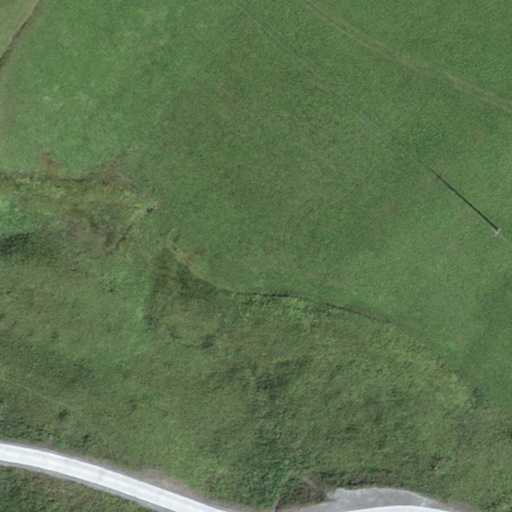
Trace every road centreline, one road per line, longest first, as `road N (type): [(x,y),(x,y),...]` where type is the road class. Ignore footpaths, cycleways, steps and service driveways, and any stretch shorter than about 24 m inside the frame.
road 1 (track): [(511,119),(371,57),(297,0)]
road 2 (track): [(225,511),(0,450)]
